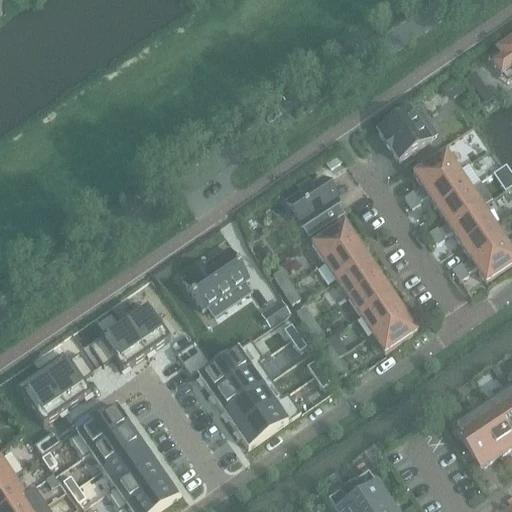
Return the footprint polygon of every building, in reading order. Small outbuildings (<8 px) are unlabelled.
[(511,73),(511,43),(498,54),(504,62),(498,66),(505,76),(511,72),(511,73)] [(456,80),(440,91),(449,104),(465,93),(456,80)] [(489,104),(483,95),(476,99),(482,109),(489,104)] [(409,114),(378,134),(399,166),(430,146),(429,144),(436,139),(418,111),(411,116),(409,114)] [(409,208),(459,175),(446,156),(413,178),(423,193),(414,198),(413,197),(405,202),(409,208)] [(510,179),(504,171),(493,178),(499,187),(510,179)] [(438,215),(471,192),(459,175),(409,208),(412,213),(421,208),(420,206),(428,201),(438,215)] [(339,207),(323,182),(310,190),(309,187),(298,195),(300,197),(286,206),(302,231),(339,207)] [(433,244),(483,210),(471,192),(438,215),(447,229),(438,234),(437,233),(429,238),(433,244)] [(461,251),(495,228),(483,210),(433,244),(436,249),(445,244),(444,242),(452,237),(461,251)] [(324,268),(358,246),(345,226),(312,248),(324,268)] [(456,280),(507,246),(495,228),(461,251),(471,265),(462,270),(461,269),(453,274),(456,280)] [(336,285),(370,263),(358,246),(324,268),(336,285)] [(486,287),(511,270),(511,254),(507,246),(456,280),(460,285),(469,280),(467,278),(476,272),(486,287)] [(229,254),(201,273),(199,270),(182,282),(184,285),(182,286),(202,316),(250,283),(229,254)] [(348,304),(381,281),(370,263),(336,285),(348,304)] [(291,290),(282,275),(274,280),(283,295),(291,290)] [(360,321),(393,299),(381,281),(348,304),(360,321)] [(300,304),(291,290),(283,295),(292,309),(300,304)] [(372,339),(405,317),(393,299),(360,321),(372,339)] [(281,305),(261,318),(271,332),(291,318),(281,305)] [(147,311),(124,327),(146,360),(154,354),(170,343),(147,311)] [(314,326),(305,312),(297,317),(306,331),(314,326)] [(385,358),(418,336),(405,317),(372,339),(385,358)] [(323,340),(314,326),(306,331),(315,345),(323,340)] [(100,344),(89,351),(103,371),(114,364),(122,376),(123,376),(129,372),(146,360),(124,327),(100,343),(100,344)] [(292,329),(284,334),(292,345),(299,340),(292,329)] [(299,340),(292,345),(299,356),(307,350),(299,340)] [(195,346),(175,360),(183,372),(203,357),(195,346)] [(214,371),(199,382),(199,383),(205,391),(211,400),(259,367),(260,368),(264,365),(251,346),(214,371)] [(337,363),(328,348),(320,353),(329,368),(337,363)] [(63,357),(39,373),(67,414),(84,403),(91,398),(83,386),(93,378),(80,358),(69,365),(63,357)] [(203,357),(183,372),(191,383),(211,369),(203,357)] [(346,377),(337,363),(329,368),(338,382),(346,377)] [(315,365),(307,370),(315,381),(322,376),(315,365)] [(259,367),(211,400),(217,408),(224,418),(271,385),(260,368),(259,367)] [(39,373),(15,390),(44,431),(59,420),(67,414),(39,373)] [(322,376),(315,381),(322,392),(330,387),(322,376)] [(271,385),(224,418),(229,426),(236,436),(284,403),(283,402),(271,385)] [(511,401),(506,393),(488,405),(511,440),(511,401)] [(284,403),(236,436),(242,444),(249,454),(303,416),(290,397),(288,399),(283,402),(284,403)] [(511,452),(511,440),(488,405),(470,417),(499,461),(511,452)] [(117,412),(69,445),(82,464),(90,459),(90,458),(129,431),(129,430),(124,422),(117,412)] [(499,461),(470,417),(452,430),(463,448),(458,452),(463,459),(468,455),(480,473),(499,461)] [(129,431),(90,458),(90,459),(102,476),(142,448),(141,448),(136,440),(129,431)] [(54,437),(34,450),(42,462),(50,457),(62,448),(54,437)] [(142,448),(102,476),(114,493),(154,466),(148,458),(142,448)] [(50,457),(42,462),(50,473),(57,468),(50,457)] [(0,487),(12,479),(0,461),(0,487)] [(114,493),(106,498),(115,511),(125,511),(166,484),(166,483),(161,476),(154,466),(114,493)] [(391,511),(368,477),(349,490),(363,511),(391,511)] [(0,511),(4,511),(24,497),(12,479),(0,487),(0,511)] [(53,479),(46,484),(59,502),(66,498),(53,479)] [(71,481),(63,486),(71,497),(78,492),(71,481)] [(166,484),(125,511),(164,511),(179,502),(178,501),(173,494),(166,484)] [(363,511),(349,490),(329,503),(334,511),(363,511)] [(44,511),(45,511),(32,492),(24,497),(4,511),(44,511)] [(78,492),(71,497),(78,508),(86,503),(78,492)]
